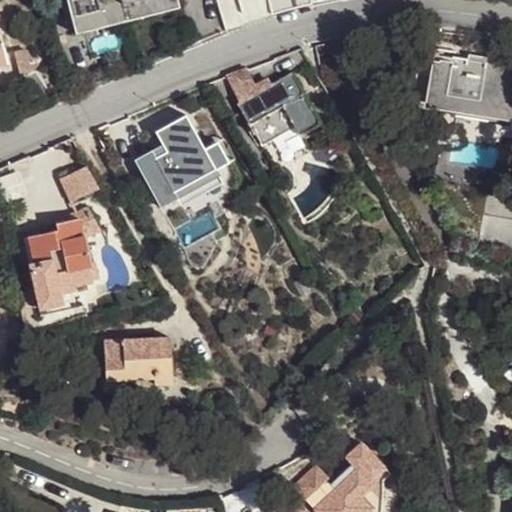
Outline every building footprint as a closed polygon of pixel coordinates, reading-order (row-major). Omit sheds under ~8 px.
[(69,0),(77,30),(176,5),(174,0),(69,0)] [(304,2),(303,0),(219,0),(228,26),(304,2)] [(21,75),(38,64),(24,48),(14,51),(21,75)] [(443,110),(511,120),(511,61),(499,60),(498,64),(449,56),(450,50),(436,48),(434,61),(439,62),(434,90),(446,92),(443,110)] [(0,66),(8,64),(6,56),(0,57),(0,66)] [(226,76),(240,101),(259,91),(247,69),(226,76)] [(240,101),(238,102),(262,145),(296,126),(301,135),(321,123),(293,72),(259,91),(240,101)] [(446,92),(434,90),(431,108),(443,110),(446,92)] [(152,150),(135,159),(160,207),(177,198),(174,191),(215,169),(227,162),(216,141),(204,148),(185,113),(155,130),(162,144),(166,151),(156,157),(152,150)] [(152,150),(156,157),(166,151),(162,144),(152,150)] [(61,180),(70,203),(98,188),(85,167),(61,180)] [(174,191),(177,198),(219,176),(215,169),(174,191)] [(76,219),(80,236),(84,235),(100,231),(90,208),(75,211),(76,219)] [(28,263),(36,299),(61,293),(74,290),(73,286),(100,280),(96,264),(90,265),(84,235),(80,236),(76,219),(56,223),(57,229),(27,236),(32,262),(28,263)] [(61,293),(36,299),(38,310),(64,304),(61,293)] [(170,337),(103,340),(105,380),(153,377),(154,384),(172,383),(170,337)] [(358,445),(346,456),(357,468),(327,495),(319,486),(328,478),(316,465),(293,486),(317,511),(374,511),(368,505),(381,492),(370,481),(382,471),(358,445)]
